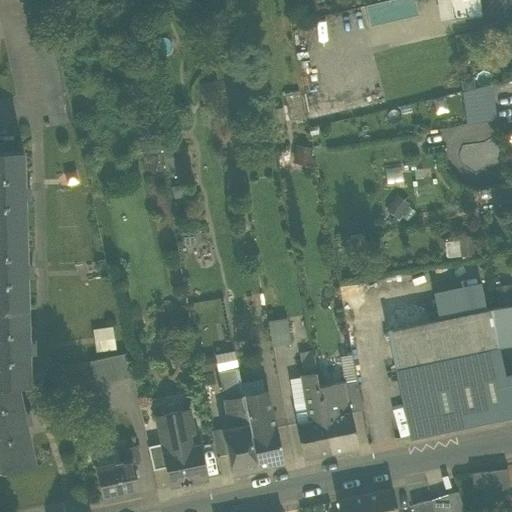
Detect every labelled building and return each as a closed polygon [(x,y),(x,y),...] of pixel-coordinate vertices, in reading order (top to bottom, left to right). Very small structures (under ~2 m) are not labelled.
[(21,0),(50,124),(73,119),(60,63),(45,0),(21,0)] [(401,0),(392,0),(378,3),(382,21),(369,25),(370,27),(418,15),(418,13),(405,16),(401,0)] [(401,0),(405,16),(418,13),(414,0),(401,0)] [(449,0),(452,19),(481,16),(478,0),(449,0)] [(365,6),(369,25),(382,21),(378,3),(365,6)] [(462,91),(467,124),(496,119),(491,85),(462,91)] [(0,152),(0,230),(24,230),(23,196),(28,196),(28,185),(23,185),(22,152),(0,152)] [(25,262),(24,230),(0,230),(0,307),(26,307),(26,273),(30,273),(30,262),(25,262)] [(437,320),(481,310),(475,283),(432,292),(437,320)] [(511,305),(490,308),(495,337),(511,334),(511,305)] [(27,340),(26,307),(0,307),(0,385),(17,385),(29,385),(28,350),(33,350),(32,340),(27,340)] [(388,330),(411,436),(511,414),(511,387),(511,385),(505,386),(495,337),(490,308),(481,310),(437,320),(388,330)] [(269,324),(272,347),(290,345),(287,322),(269,324)] [(91,328),(95,351),(115,347),(111,324),(91,328)] [(299,354),(303,376),(316,373),(312,352),(299,354)] [(127,354),(114,357),(119,380),(132,377),(127,354)] [(94,385),(119,380),(114,357),(90,362),(94,385)] [(217,372),(223,400),(242,396),(242,395),(239,383),(236,368),(217,372)] [(319,388),(316,373),(303,376),(300,376),(307,422),(324,418),(319,388)] [(239,383),(242,395),(264,391),(261,378),(239,383)] [(342,384),(348,414),(350,413),(362,411),(356,381),(342,384)] [(319,388),(324,418),(348,414),(342,384),(342,383),(319,388)] [(23,413),(17,385),(0,385),(0,471),(34,464),(25,423),(30,422),(27,412),(23,413)] [(264,390),(264,391),(242,395),(242,396),(250,433),(275,428),(269,400),(267,401),(264,390)] [(231,474),(257,469),(250,433),(242,396),(223,400),(228,428),(222,429),(227,455),(231,474)] [(170,487),(179,485),(172,450),(192,445),(190,434),(194,433),(190,409),(154,416),(160,444),(166,467),(170,487)] [(350,413),(348,414),(324,418),(331,453),(357,447),(350,413)] [(303,459),(331,453),(324,418),(307,422),(295,424),(303,459)] [(276,428),(275,428),(250,433),(257,469),(284,463),(276,428)] [(211,431),(216,457),(227,455),(222,429),(211,431)] [(148,446),(153,470),(166,467),(160,444),(148,446)] [(200,444),(192,445),(172,450),(179,485),(207,479),(200,444)] [(117,449),(120,462),(131,460),(132,462),(139,460),(136,445),(117,449)] [(139,492),(132,462),(131,460),(120,462),(94,468),(101,500),(106,499),(107,500),(120,498),(120,497),(139,492)] [(482,488),(484,502),(510,499),(507,469),(471,473),(473,489),(482,488)] [(365,495),(368,511),(395,511),(391,489),(365,495)] [(459,511),(454,493),(431,500),(434,511),(459,511)] [(368,511),(365,495),(365,494),(338,499),(341,511),(368,511)] [(413,511),(434,511),(431,500),(411,505),(413,511)]
